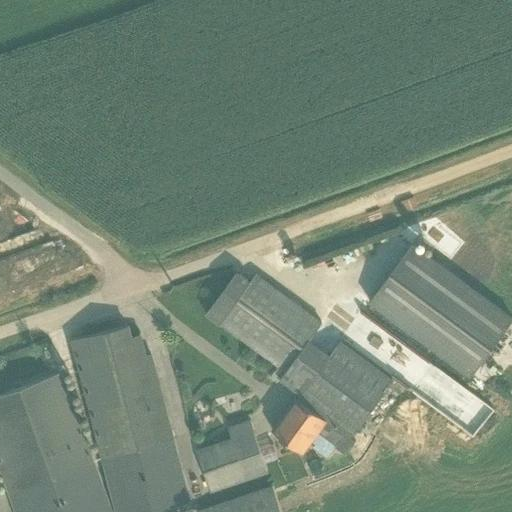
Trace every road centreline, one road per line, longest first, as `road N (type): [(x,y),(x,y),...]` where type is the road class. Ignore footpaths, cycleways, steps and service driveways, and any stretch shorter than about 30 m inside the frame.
road 1 (track): [(300,230),(511,155)]
road 2 (unclassified): [(131,288),(300,230)]
road 3 (unclassified): [(131,288),(101,249),(0,174)]
road 4 (unclassified): [(0,334),(131,288)]
